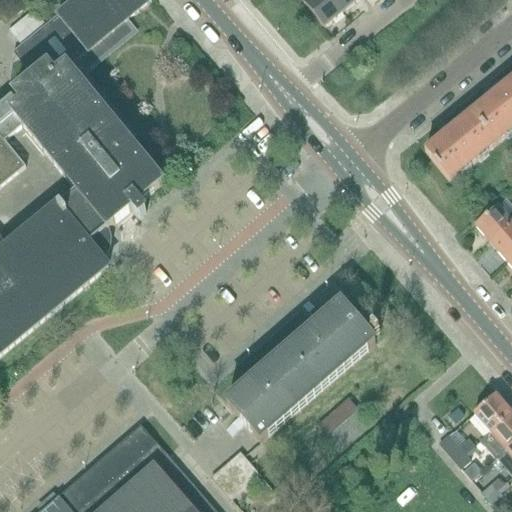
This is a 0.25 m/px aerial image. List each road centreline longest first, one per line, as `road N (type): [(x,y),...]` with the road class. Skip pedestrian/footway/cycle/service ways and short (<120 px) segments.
road 1 (residential): [(355,160),(511,31)]
road 2 (residential): [(404,0),(286,95)]
road 3 (tertiary): [(511,355),(423,254)]
road 4 (tertiary): [(286,95),(202,0)]
